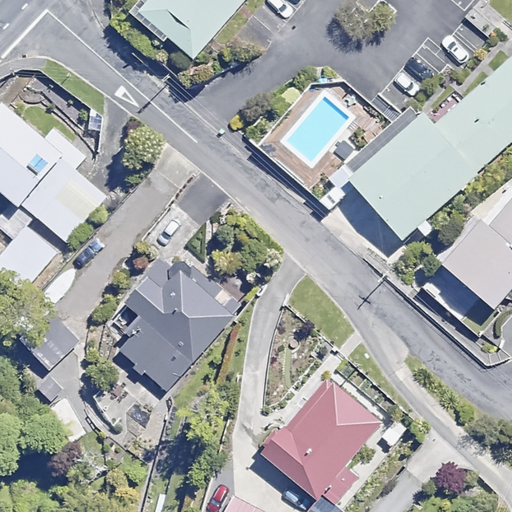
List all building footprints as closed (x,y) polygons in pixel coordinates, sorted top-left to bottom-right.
[(133,0),(130,4),(182,48),(221,0),(133,0)] [(511,36),(345,173),(397,237),(511,143),(511,36)] [(354,119),(319,89),(277,138),(312,168),(354,119)] [(109,196),(0,105),(0,181),(72,241),(109,196)] [(511,205),(446,267),(494,318),(511,301),(511,205)] [(62,250),(29,222),(0,256),(0,268),(28,292),(62,250)] [(236,313),(162,252),(118,304),(192,365),(236,313)] [(79,343),(52,314),(25,339),(53,368),(79,343)] [(66,392),(50,374),(34,389),(50,407),(66,392)] [(374,431),(314,382),(258,450),(317,499),(374,431)] [(428,446),(410,469),(430,485),(448,461),(428,446)] [(252,511),(229,493),(212,511),(252,511)]
